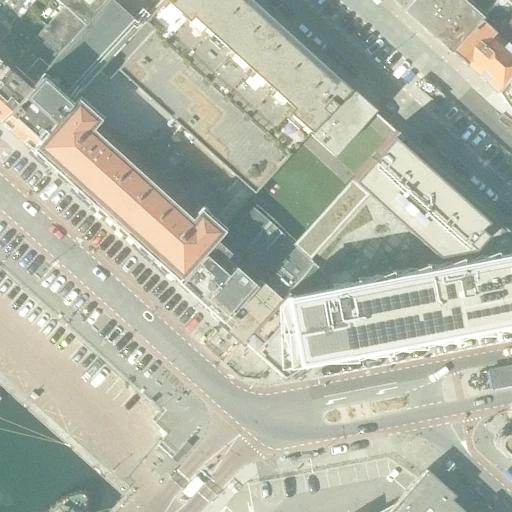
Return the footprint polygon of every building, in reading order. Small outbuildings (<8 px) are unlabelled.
[(20,97),(0,119),(0,123),(27,148),(28,148),(76,95),(106,61),(139,26),(110,0),(107,0),(47,67),(28,88),(20,97)] [(55,0),(63,7),(26,48),(47,67),(107,0),(55,0)] [(76,95),(28,148),(29,149),(29,150),(50,169),(51,170),(62,179),(72,188),(93,208),(113,226),(134,245),(155,264),(172,279),(174,281),(176,282),(184,273),(224,228),(247,203),(267,181),(349,91),(347,90),(348,90),(326,70),(320,65),(304,50),(248,0),(161,0),(154,9),(139,26),(106,61),(76,95)] [(397,6),(401,9),(409,0),(388,0),(388,1),(394,6),(397,6)] [(445,0),(409,0),(401,9),(404,11),(404,14),(410,19),(413,20),(419,25),(421,27),(445,0)] [(431,36),(432,37),(464,0),(445,0),(421,27),(422,28),(422,31),(428,36),(431,36)] [(450,52),(496,0),(464,0),(432,37),(434,38),(440,44),(441,47),(446,52),(449,52),(450,52)] [(464,65),(495,92),(511,72),(511,0),(496,0),(450,52),(464,65)] [(0,38),(7,30),(10,28),(0,19),(0,38)] [(7,30),(0,38),(0,119),(20,97),(28,88),(47,67),(26,48),(7,30)] [(511,74),(495,92),(504,106),(511,110),(511,74)] [(349,91),(309,135),(332,156),(372,112),(351,93),(349,91)] [(446,267),(285,298),(287,310),(297,362),(309,360),(337,354),(342,354),(385,346),(384,341),(417,334),(418,340),(435,336),(511,321),(511,238),(502,230),(503,229),(501,227),(498,229),(487,219),(489,217),(478,207),(474,203),(455,186),(450,182),(432,166),(427,161),(409,145),(404,141),(395,133),(394,131),(292,245),(309,260),(367,196),(446,267)] [(247,203),(176,282),(176,283),(192,297),(221,323),(275,264),(291,244),(291,243),(269,223),(247,203)] [(275,264),(221,323),(241,342),(242,341),(277,302),(295,282),(283,270),(275,264)] [(277,302),(242,341),(253,351),(252,351),(282,378),(310,360),(337,355),(327,303),(287,310),(287,311),(277,302)] [(511,385),(511,367),(489,372),(492,389),(511,385)] [(157,413),(149,421),(165,436),(159,443),(174,456),(170,460),(175,464),(191,447),(206,430),(170,398),(157,413)] [(496,443),(498,448),(503,452),(502,453),(511,461),(511,432),(508,433),(508,434),(502,435),(497,438),(496,443)] [(167,459),(153,473),(161,480),(174,465),(167,459)] [(462,511),(450,500),(453,496),(428,473),(422,474),(391,507),(382,511),(462,511)] [(195,478),(183,491),(190,498),(202,484),(195,478)]
